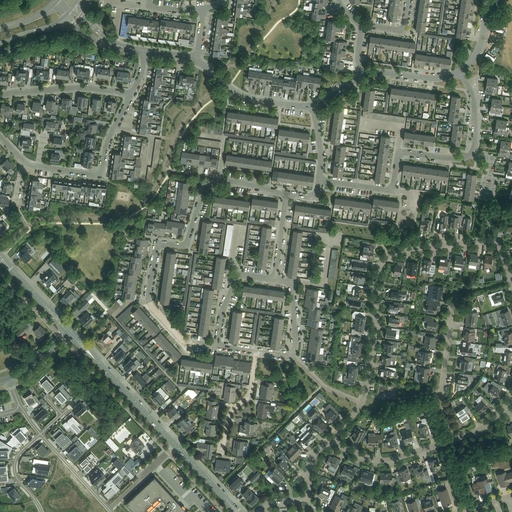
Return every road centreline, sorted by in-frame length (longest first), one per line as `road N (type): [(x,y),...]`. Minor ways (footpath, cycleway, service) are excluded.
road 1 (residential): [(329,439),(362,401),(376,278),(388,256),(488,240),(501,251),(511,285)]
road 2 (residential): [(219,179),(203,192),(184,242),(157,245),(149,303),(187,343),(216,347)]
road 3 (tertiary): [(232,507),(68,330)]
road 4 (residential): [(319,181),(391,192),(397,152),(470,155)]
road 5 (residential): [(454,439),(442,400),(453,297)]
road 6 (residential): [(454,439),(388,460),(329,439)]
road 7 (residential): [(0,95),(76,88),(131,94)]
road 8 (tertiary): [(312,105),(246,98),(197,62)]
road 9 (residential): [(255,351),(284,355),(293,348),(290,281),(273,279)]
